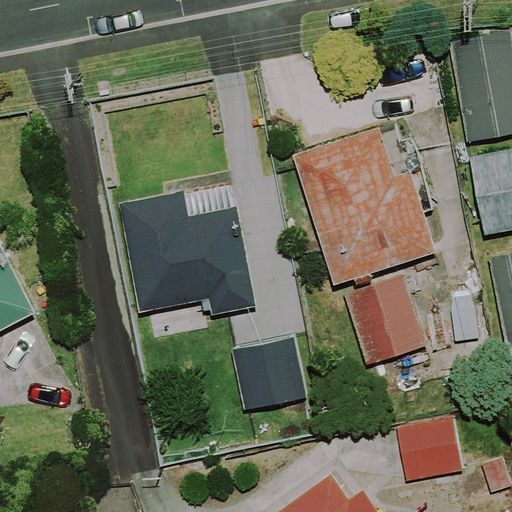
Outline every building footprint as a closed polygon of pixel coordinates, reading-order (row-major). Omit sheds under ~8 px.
[(511,41),(510,29),(449,41),(467,141),(511,133),(511,41)] [(401,263),(437,251),(410,170),(394,175),(379,127),(293,155),(335,283),(340,281),(366,363),(427,344),(401,263)] [(511,147),(470,156),(485,235),(511,229),(511,147)] [(255,306),(232,184),(184,194),(183,189),(118,202),(140,312),(208,299),(211,314),(255,306)] [(0,221),(0,324),(50,298),(6,218),(0,221)] [(511,369),(511,368),(511,252),(489,257),(511,369)] [(307,396),(295,337),(232,350),(244,409),(307,396)] [(464,469),(454,417),(396,428),(406,480),(464,469)] [(275,511),(379,511),(363,489),(350,498),(332,473),(275,511)]
